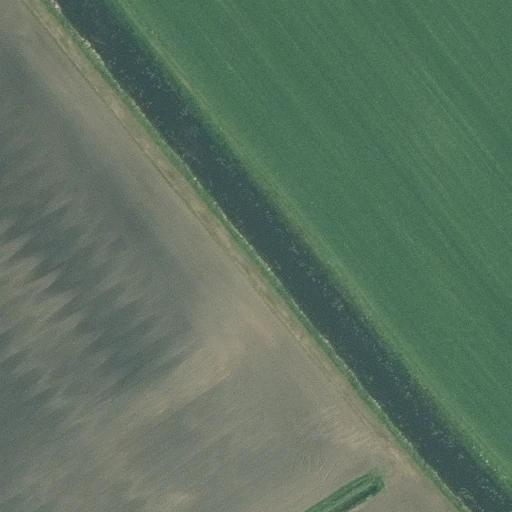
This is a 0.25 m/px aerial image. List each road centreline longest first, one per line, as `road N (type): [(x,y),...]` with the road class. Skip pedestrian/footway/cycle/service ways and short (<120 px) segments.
road 1 (track): [(24,0),(452,511)]
road 2 (track): [(127,0),(511,469)]
